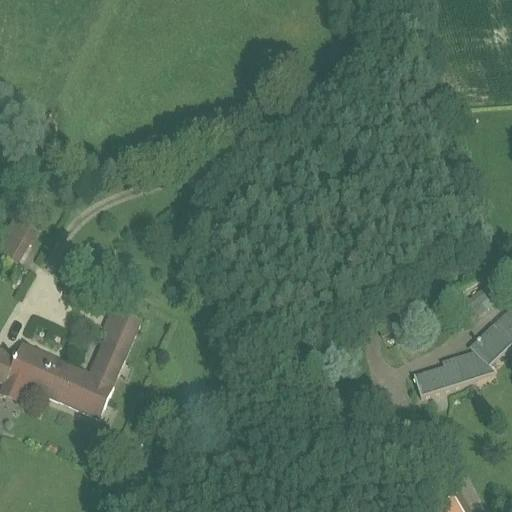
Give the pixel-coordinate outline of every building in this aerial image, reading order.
[(14,221),(0,245),(0,258),(20,269),(37,235),(14,221)] [(23,346),(17,359),(11,373),(7,371),(13,356),(0,350),(0,390),(3,392),(7,384),(100,424),(143,324),(112,311),(103,332),(107,334),(89,375),(23,346)] [(497,380),(490,372),(511,351),(511,320),(497,335),(493,331),(470,353),(475,358),(443,368),(444,373),(415,382),(415,381),(414,381),(421,404),(497,380)] [(390,414),(376,434),(396,449),(410,428),(390,414)] [(469,511),(460,496),(435,511),(469,511)]
